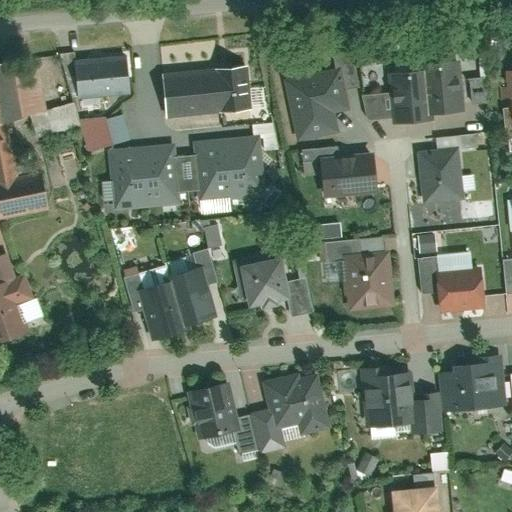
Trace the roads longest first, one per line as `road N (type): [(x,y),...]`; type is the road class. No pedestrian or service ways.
road 1 (residential): [(511,330),(143,367),(0,408)]
road 2 (residential): [(319,0),(0,33)]
